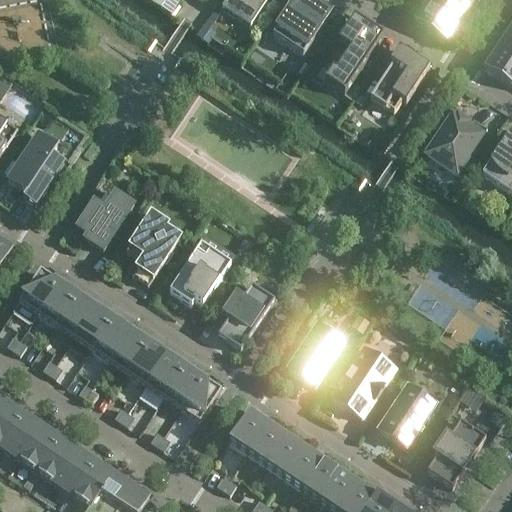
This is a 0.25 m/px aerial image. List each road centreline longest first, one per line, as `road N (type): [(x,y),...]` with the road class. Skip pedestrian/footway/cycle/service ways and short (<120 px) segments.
road 1 (residential): [(0,228),(432,511)]
road 2 (residential): [(0,365),(222,511)]
road 3 (residential): [(353,0),(511,109)]
